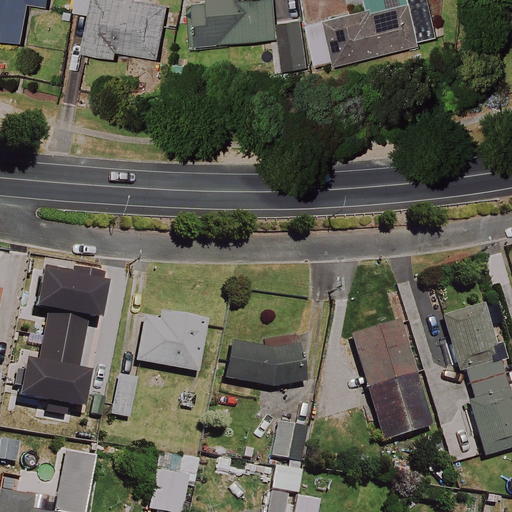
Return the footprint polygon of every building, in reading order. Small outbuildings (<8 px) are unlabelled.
[(49,0),(0,0),(0,38),(23,42),(29,3),(48,6),(49,0)] [(76,0),(74,13),(90,15),(83,52),(118,58),(119,51),(158,58),(167,6),(134,0),(76,0)] [(252,0),(242,1),(241,0),(186,0),(191,47),(277,38),(272,0),(252,0)] [(409,13),(406,0),(365,0),(368,11),(308,25),(307,21),(279,27),(290,72),(333,61),(334,66),(420,46),(413,12),(409,13)] [(100,309),(29,296),(22,334),(93,347),(100,309)] [(461,371),(495,361),(486,329),(501,325),(495,303),(439,318),(454,372),(461,371)] [(156,315),(155,323),(139,320),(131,363),(193,375),(203,323),(156,315)] [(426,428),(396,324),(348,338),(378,442),(426,428)] [(297,349),(223,347),(222,386),(296,388),(297,349)] [(511,421),(495,361),(461,371),(469,402),(464,404),(479,458),(511,449),(511,421)] [(108,366),(90,363),(83,401),(101,404),(108,366)] [(132,380),(115,376),(107,416),(124,419),(132,380)] [(303,429),(274,425),(270,459),(299,462),(303,429)] [(80,511),(89,455),(67,452),(64,473),(58,471),(50,511),(80,511)] [(177,511),(185,478),(143,469),(138,491),(149,493),(145,510),(155,511),(177,511)] [(279,511),(282,496),(266,493),(262,511),(279,511)] [(313,511),(315,502),(293,498),(290,511),(313,511)] [(30,511),(32,505),(0,501),(0,511),(30,511)]
